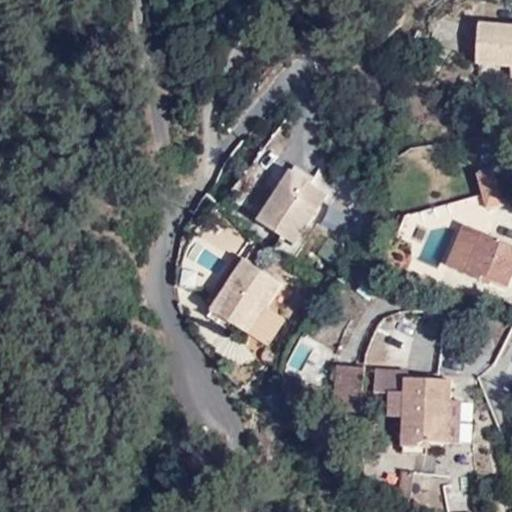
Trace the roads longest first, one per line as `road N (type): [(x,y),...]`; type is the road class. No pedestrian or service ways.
road 1 (unclassified): [(140,0),(177,216),(165,287),(240,450),(221,511)]
road 2 (unknown): [(172,181),(216,77),(268,0)]
